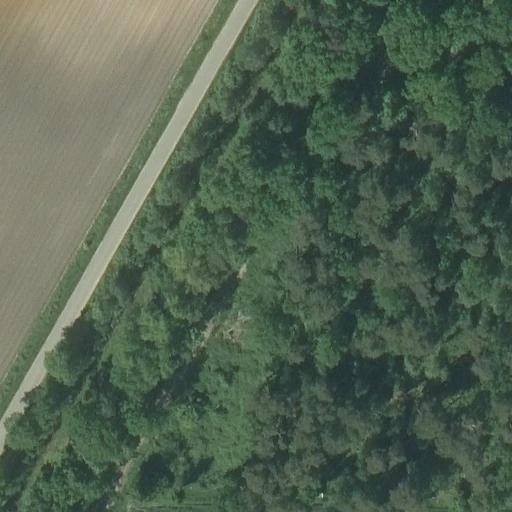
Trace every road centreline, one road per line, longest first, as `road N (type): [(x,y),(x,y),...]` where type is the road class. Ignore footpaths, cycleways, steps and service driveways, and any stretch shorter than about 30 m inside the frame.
road 1 (track): [(387,0),(99,511)]
road 2 (unclassified): [(267,0),(0,461)]
